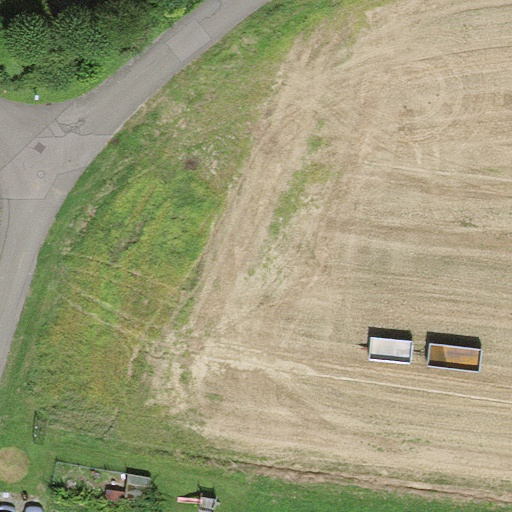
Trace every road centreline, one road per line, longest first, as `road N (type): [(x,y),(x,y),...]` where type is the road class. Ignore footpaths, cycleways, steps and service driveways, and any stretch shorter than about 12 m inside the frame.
road 1 (residential): [(38,171),(156,52),(239,0)]
road 2 (residential): [(38,171),(0,293)]
